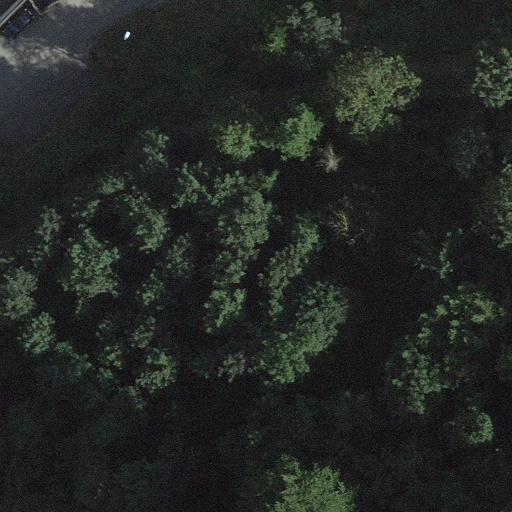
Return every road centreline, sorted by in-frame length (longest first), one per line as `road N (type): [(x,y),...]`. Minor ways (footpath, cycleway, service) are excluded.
road 1 (track): [(0,246),(181,135),(334,82),(463,53),(511,53)]
road 2 (unclassified): [(107,0),(0,79)]
